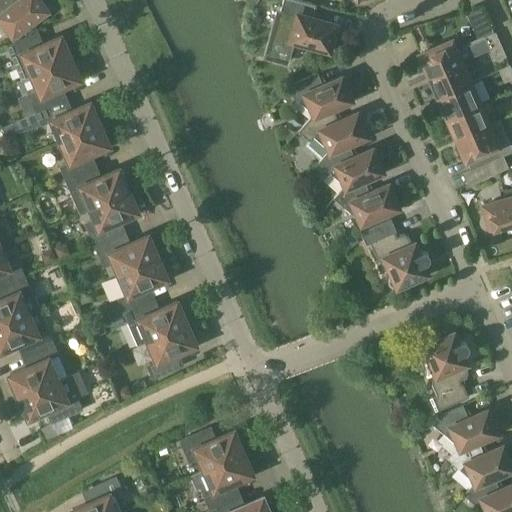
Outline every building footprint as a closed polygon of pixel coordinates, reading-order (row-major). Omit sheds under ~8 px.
[(0,0),(0,31),(2,35),(9,30),(13,34),(47,9),(40,0),(0,0)] [(282,0),(277,20),(268,55),(284,60),(290,39),(315,46),(315,50),(332,50),(332,37),(336,24),(315,19),(313,15),(316,4),(300,0),(282,0)] [(485,37),(490,49),(500,44),(495,33),(485,37)] [(30,35),(7,45),(17,67),(22,79),(31,75),(73,56),(67,41),(63,42),(61,36),(35,47),(30,35)] [(429,75),(461,62),(451,40),(419,54),(429,75)] [(505,56),(500,44),(490,49),(495,60),(505,56)] [(27,90),(36,112),(59,102),(54,90),(80,79),(77,73),(80,71),(73,56),(31,75),(36,86),(27,90)] [(461,62),(429,75),(438,96),(470,82),(461,62)] [(511,72),(509,65),(499,70),(505,82),(511,78),(511,72)] [(294,82),(286,91),(298,101),(299,100),(313,113),(314,116),(332,108),(351,100),(346,88),(346,78),(341,78),(341,77),(325,84),(322,82),(317,72),(294,82)] [(470,82),(438,96),(447,117),(479,103),(470,82)] [(278,100),(285,92),(277,85),(270,93),(278,100)] [(59,102),(36,112),(42,124),(51,119),(60,141),(102,122),(96,107),(92,109),(90,102),(64,113),(59,102)] [(479,103),(447,117),(456,138),(488,124),(479,103)] [(313,113),(298,131),(309,141),(314,136),(329,149),(330,151),(348,144),(367,135),(362,124),(362,114),(357,114),(357,113),(341,120),(337,118),(332,108),(314,116),(313,113)] [(488,124),(456,138),(466,160),(468,159),(472,169),(492,160),(501,156),(502,156),(511,151),(511,146),(500,119),(488,124)] [(102,122),(60,141),(70,162),(60,166),(65,178),(88,168),(83,157),(109,146),(106,139),(109,138),(102,122)] [(329,149),(318,162),(329,172),(330,171),(345,185),(346,187),(364,179),(382,171),(377,160),(378,150),(373,149),(372,148),(356,155),(352,154),(348,144),(330,151),(329,149)] [(492,160),(498,171),(507,167),(502,156),(501,156),(492,160)] [(469,184),(498,171),(492,160),(472,169),(464,172),(469,184)] [(89,207),(131,189),(125,173),(121,175),(119,168),(93,179),(88,168),(65,178),(80,211),(89,207)] [(345,185),(333,198),(345,208),(345,207),(360,220),(361,223),(398,207),(393,195),(393,185),(388,185),(388,184),(372,191),(368,190),(364,179),(346,187),(345,185)] [(511,187),(503,190),(505,198),(511,219),(511,187)] [(89,207),(95,219),(85,223),(94,244),(117,234),(112,223),(138,212),(135,205),(138,204),(131,189),(89,207)] [(479,220),(479,221),(479,222),(479,223),(480,223),(480,224),(480,225),(481,226),(481,227),(482,227),(483,228),(484,229),(485,229),(486,230),(487,230),(488,230),(489,230),(490,230),(493,238),(511,232),(511,219),(505,198),(483,205),(485,212),(484,212),(484,213),(483,213),(482,214),(481,215),(481,216),(480,216),(480,217),(480,218),(479,218),(479,219),(479,220)] [(422,263),(426,262),(427,261),(428,260),(429,259),(429,258),(429,257),(429,255),(429,254),(428,253),(427,252),(426,251),(425,251),(424,251),(422,251),(418,253),(414,243),(412,244),(407,231),(396,236),(395,232),(396,231),(390,218),(360,232),(366,245),(370,243),(375,254),(379,258),(384,258),(392,275),(390,276),(389,277),(389,278),(388,279),(388,280),(388,282),(388,283),(389,284),(390,285),(391,286),(393,287),(394,287),(395,287),(397,286),(427,273),(422,263)] [(113,261),(118,273),(160,255),(154,240),(150,241),(148,235),(122,246),(117,234),(94,244),(104,266),(113,261)] [(61,246),(55,248),(59,259),(70,254),(68,248),(61,246)] [(0,285),(0,286),(23,276),(18,264),(9,268),(0,247),(0,285)] [(46,251),(43,258),(45,264),(56,260),(52,248),(46,251)] [(120,302),(112,306),(115,314),(123,311),(146,301),(141,289),(167,278),(164,272),(167,270),(160,255),(118,273),(128,295),(118,299),(120,302)] [(33,297),(23,276),(0,286),(5,297),(0,299),(0,325),(29,313),(23,301),(33,297)] [(138,344),(147,340),(189,321),(183,306),(179,307),(177,301),(151,312),(146,301),(123,311),(138,344)] [(0,351),(24,340),(29,352),(52,342),(43,321),(34,325),(29,313),(0,325),(0,351)] [(196,337),(189,321),(147,340),(157,361),(147,365),(152,377),(175,367),(170,356),(196,345),(193,338),(196,337)] [(427,357),(435,374),(434,375),(433,376),(432,377),(431,379),(431,380),(431,381),(431,383),(432,384),(436,395),(432,397),(438,410),(468,396),(462,383),(461,384),(459,380),(463,378),(465,377),(466,376),(467,374),(467,372),(468,372),(467,371),(467,369),(464,363),(466,363),(462,353),(465,351),(466,351),(467,350),(468,349),(468,348),(468,347),(468,345),(468,344),(467,343),(466,342),(465,341),(464,341),(463,341),(462,341),(461,341),(457,343),(453,333),(422,346),(421,347),(420,348),(419,349),(418,350),(418,352),(418,353),(419,354),(419,355),(420,356),(421,357),(423,358),(424,358),(425,358),(427,357)] [(8,382),(15,398),(57,379),(48,358),(58,354),(52,342),(29,352),(34,363),(9,374),(12,381),(8,382)] [(57,379),(15,398),(22,413),(25,412),(28,418),(53,407),(58,419),(81,409),(67,375),(57,379)] [(122,387),(116,389),(121,400),(131,395),(129,389),(122,387)] [(440,414),(432,423),(443,433),(444,432),(459,446),(460,448),(478,441),(496,432),(492,421),(492,411),(487,411),(487,410),(471,417),(467,415),(462,404),(440,414)] [(420,418),(412,428),(421,435),(429,425),(420,418)] [(52,422),(40,429),(46,440),(58,433),(52,422)] [(180,440),(185,451),(189,461),(199,457),(204,469),(246,451),(239,435),(236,437),(233,430),(208,441),(203,430),(180,440)] [(459,446),(448,458),(459,469),(460,468),(475,481),(476,484),(493,476),(511,468),(511,467),(507,457),(508,447),(503,447),(502,445),(486,452),(482,451),(478,441),(460,448),(459,446)] [(204,469),(191,475),(197,489),(201,488),(204,495),(209,506),(232,496),(227,485),(252,474),(249,467),(253,466),(246,451),(204,469)] [(475,481),(463,494),(475,504),(484,511),(511,511),(511,483),(502,488),(498,487),(493,476),(476,484),(475,481)] [(70,511),(119,511),(127,509),(122,499),(125,498),(120,488),(116,477),(92,487),(97,498),(70,510),(70,511)] [(146,488),(151,499),(162,495),(156,483),(146,488)] [(237,508),(232,496),(209,506),(211,511),(272,511),(268,501),(265,503),(262,496),(237,508)]
